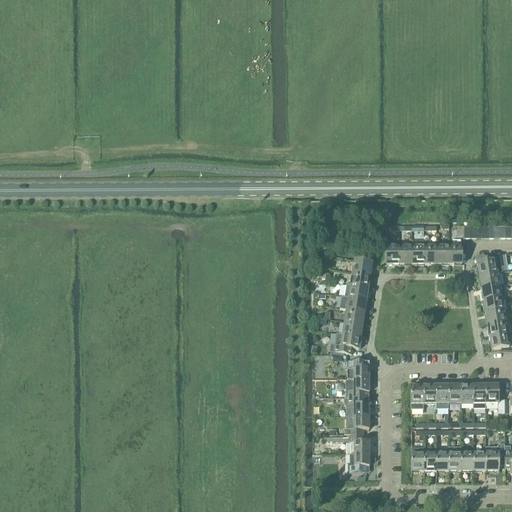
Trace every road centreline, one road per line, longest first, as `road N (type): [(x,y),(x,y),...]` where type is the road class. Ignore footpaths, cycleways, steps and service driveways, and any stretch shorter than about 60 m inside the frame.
road 1 (unclassified): [(0,176),(150,167),(511,172)]
road 2 (primary): [(0,190),(511,187)]
road 3 (residential): [(385,371),(369,346),(382,279),(470,278)]
road 4 (residential): [(511,498),(399,498),(384,487)]
